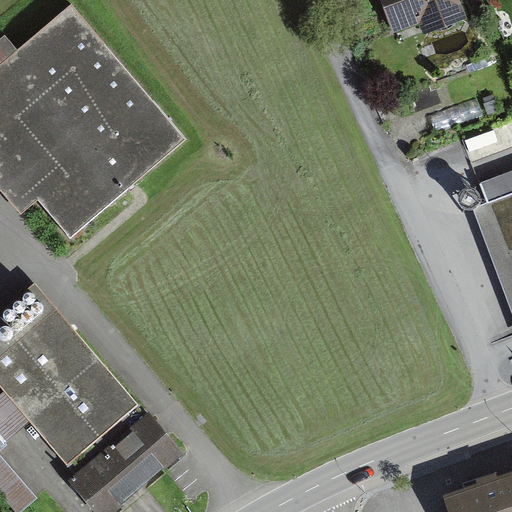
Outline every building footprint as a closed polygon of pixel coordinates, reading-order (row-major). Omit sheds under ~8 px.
[(366,0),(380,36),(414,24),(420,38),(456,25),(451,10),(459,7),(456,0),(366,0)] [(183,142),(59,3),(0,54),(0,198),(15,215),(33,199),(71,242),(183,142)] [(511,305),(511,171),(485,181),(495,208),(478,214),(511,305)] [(128,409),(38,302),(0,334),(0,391),(61,465),(128,409)] [(0,502),(8,511),(17,511),(63,472),(0,401),(0,502)] [(84,511),(110,511),(175,457),(138,414),(59,482),(84,511)] [(429,511),(511,511),(511,479),(428,508),(429,511)]
